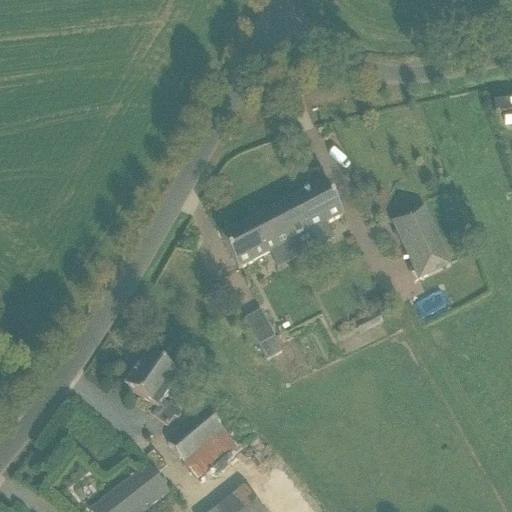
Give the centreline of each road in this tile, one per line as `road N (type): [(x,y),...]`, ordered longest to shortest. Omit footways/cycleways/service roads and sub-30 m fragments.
road 1 (unclassified): [(0,449),(81,356),(282,25)]
road 2 (unclassified): [(511,53),(392,72),(332,57),(282,25)]
